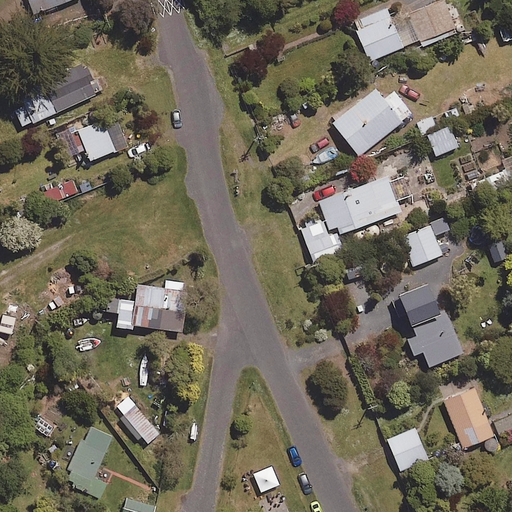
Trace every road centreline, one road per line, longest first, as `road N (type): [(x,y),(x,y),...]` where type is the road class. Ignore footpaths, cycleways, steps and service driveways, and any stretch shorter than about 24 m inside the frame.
road 1 (residential): [(250,307),(224,246),(163,0)]
road 2 (residential): [(340,511),(250,307)]
road 3 (residential): [(199,511),(234,343),(250,307)]
